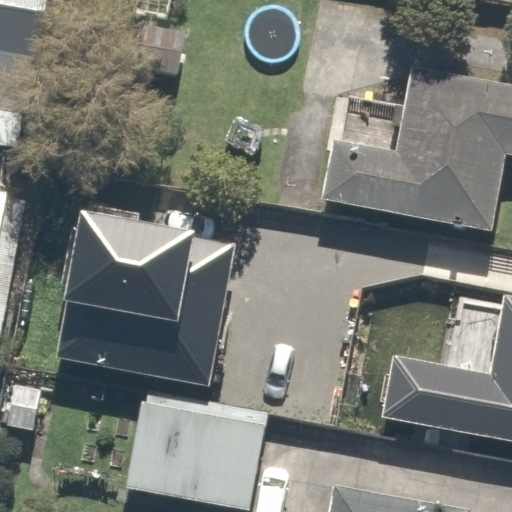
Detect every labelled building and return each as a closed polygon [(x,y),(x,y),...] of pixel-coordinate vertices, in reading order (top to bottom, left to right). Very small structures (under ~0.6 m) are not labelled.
[(0,0),(0,48),(50,53),(55,0),(0,0)] [(178,0),(132,0),(130,16),(175,24),(178,0)] [(511,159),(511,82),(411,64),(393,157),(332,145),(320,204),(488,236),(503,158),(511,159)] [(0,335),(3,336),(23,200),(0,196),(0,335)] [(369,231),(266,215),(252,304),(354,321),(369,231)] [(511,304),(501,303),(487,381),(386,364),(376,423),(511,446),(511,304)] [(244,511),(268,418),(143,386),(116,493),(189,511),(244,511)] [(428,511),(334,493),(330,511),(428,511)]
